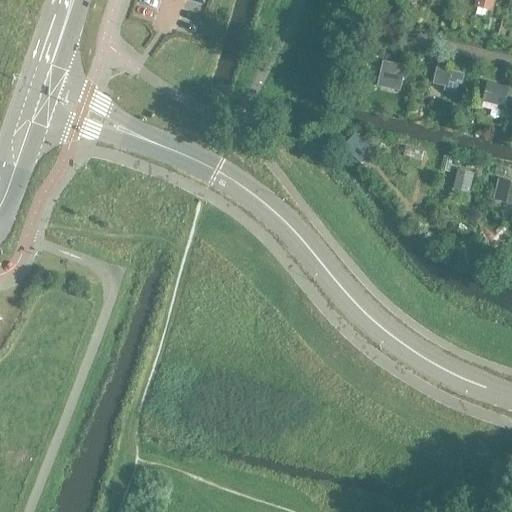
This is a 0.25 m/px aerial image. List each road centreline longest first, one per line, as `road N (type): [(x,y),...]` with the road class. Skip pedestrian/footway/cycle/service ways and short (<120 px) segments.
road 1 (tertiary): [(511,397),(408,348),(349,298),(298,235),(223,176),(45,102)]
road 2 (tertiary): [(0,225),(45,102)]
